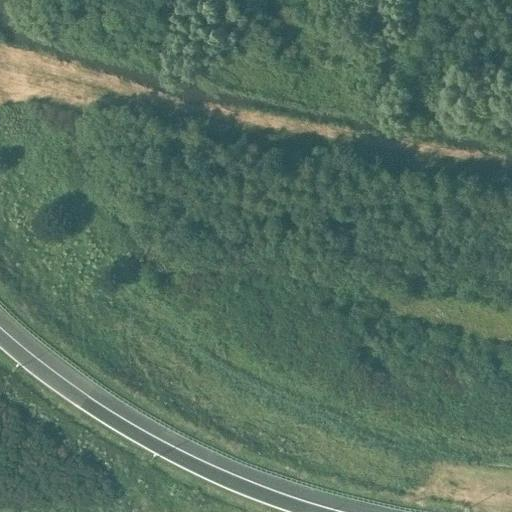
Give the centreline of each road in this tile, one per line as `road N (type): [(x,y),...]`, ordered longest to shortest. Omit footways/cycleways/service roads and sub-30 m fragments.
road 1 (motorway): [(314,511),(189,464),(110,422),(0,338)]
road 2 (track): [(267,267),(511,331)]
